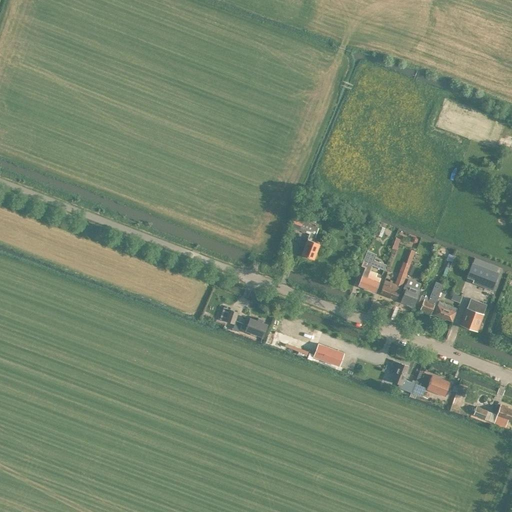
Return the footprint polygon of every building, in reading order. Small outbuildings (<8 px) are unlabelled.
[(511,175),(511,149),(507,148),(498,176),(510,180),(511,176),(511,175)] [(295,215),(291,225),(310,232),(301,254),(314,259),(320,243),(313,240),(318,225),(309,222),(309,220),(295,215)] [(406,260),(411,262),(416,249),(410,247),(406,260)] [(365,266),(358,284),(375,291),(381,277),(376,275),(377,272),(370,269),(370,268),(371,264),(383,268),(385,263),(374,258),(370,257),(367,256),(365,255),(361,264),(365,266)] [(406,271),(409,263),(404,261),(395,283),(385,279),(380,292),(397,299),(406,271)] [(472,262),(467,276),(474,278),(473,281),(492,288),(498,272),(472,262)] [(425,295),(421,294),(418,300),(422,302),(420,308),(431,312),(442,283),(435,280),(429,296),(425,294),(425,295)] [(404,291),(401,301),(413,305),(420,288),(405,283),(402,290),(404,291)] [(459,302),(461,296),(453,292),(451,298),(459,302)] [(487,303),(471,297),(461,324),(477,330),(487,303)] [(452,320),(457,308),(439,301),(434,313),(452,320)] [(234,323),(238,311),(224,306),(220,318),(234,323)] [(267,324),(250,317),(247,324),(242,322),(240,327),(262,336),(267,324)] [(344,352),(318,342),(313,355),(339,365),(344,352)] [(404,378),(409,365),(393,359),(390,366),(396,368),(392,380),(402,383),(401,387),(411,391),(414,382),(404,378)] [(374,382),(383,384),(385,375),(375,373),(374,382)] [(445,395),(450,381),(432,374),(427,388),(445,395)] [(414,382),(411,391),(422,395),(425,386),(414,382)] [(497,382),(495,390),(501,392),(503,384),(497,382)] [(456,393),(463,395),(467,386),(459,383),(456,393)] [(496,412),(493,420),(505,425),(506,419),(511,420),(511,419),(511,407),(500,403),(496,412)] [(487,409),(475,405),(473,412),(484,416),(487,409)]
